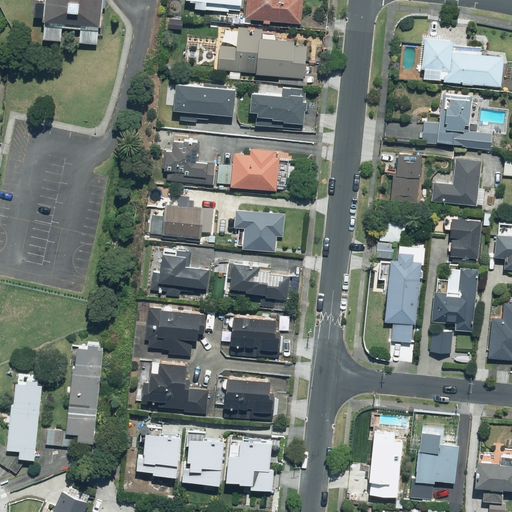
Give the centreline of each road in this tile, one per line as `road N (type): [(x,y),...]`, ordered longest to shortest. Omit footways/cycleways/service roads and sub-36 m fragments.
road 1 (residential): [(325,376),(364,0)]
road 2 (residential): [(511,395),(325,376)]
road 3 (residential): [(311,511),(325,376)]
